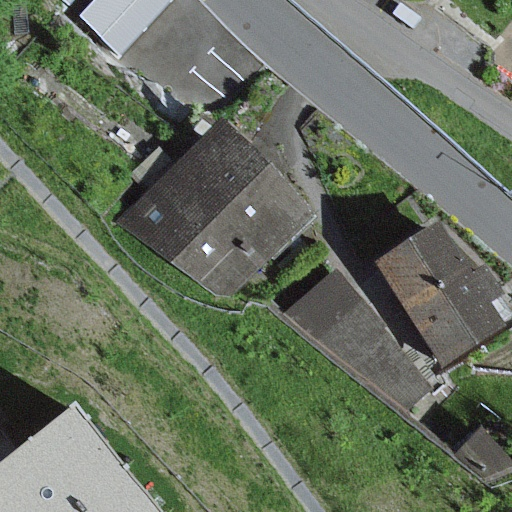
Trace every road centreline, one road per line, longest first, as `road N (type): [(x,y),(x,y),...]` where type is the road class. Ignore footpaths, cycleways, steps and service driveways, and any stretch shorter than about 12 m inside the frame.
road 1 (tertiary): [(254,0),(300,48),(511,224)]
road 2 (residential): [(347,0),(511,121)]
